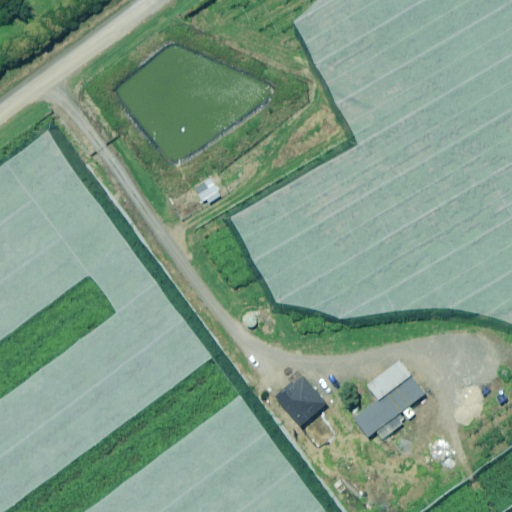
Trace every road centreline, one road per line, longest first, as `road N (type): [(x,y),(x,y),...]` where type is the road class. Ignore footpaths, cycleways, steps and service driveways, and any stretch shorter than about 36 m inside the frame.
road 1 (unknown): [(39,78),(203,310),(228,331),(303,369),(434,360),(471,375)]
road 2 (unclassified): [(146,0),(0,107)]
